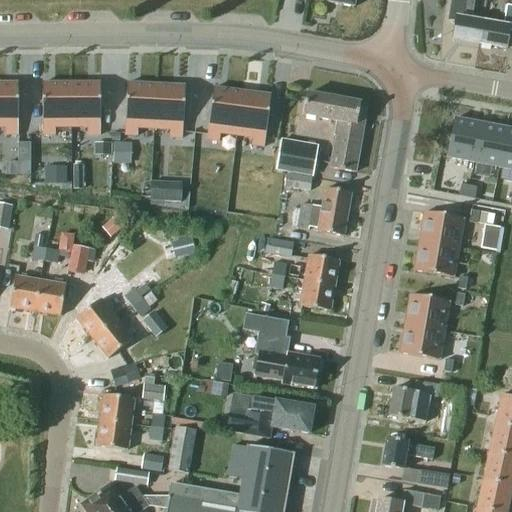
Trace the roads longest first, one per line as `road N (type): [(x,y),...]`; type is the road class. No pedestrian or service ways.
road 1 (tertiary): [(332,511),(409,72)]
road 2 (tertiary): [(389,60),(284,42),(136,33),(0,39)]
road 3 (residential): [(50,511),(61,381),(35,350),(0,342)]
